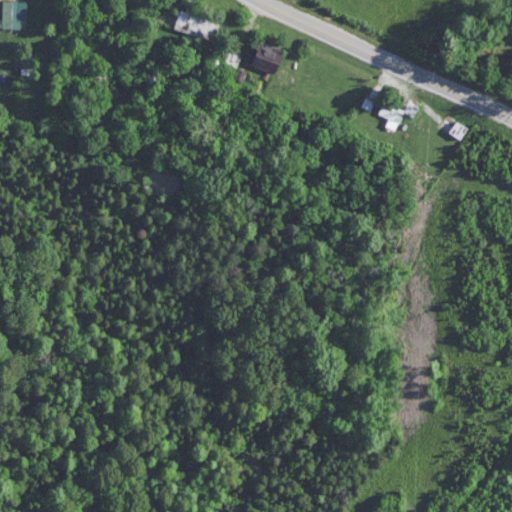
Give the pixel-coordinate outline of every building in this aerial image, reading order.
[(3,3),(27,4),(26,23),(20,23),(20,30),(2,30),(3,3)] [(214,22),(176,8),(170,23),(207,38),(214,22)] [(277,49),(254,38),(243,60),(267,72),(277,49)] [(150,62),(165,65),(160,87),(145,84),(150,62)] [(365,97),(376,102),(372,112),(361,107),(365,97)] [(384,102),(406,112),(396,133),(386,129),(390,121),(378,115),(384,102)] [(412,116),(416,106),(405,102),(401,111),(412,116)] [(455,120),(469,129),(462,140),(448,132),(455,120)]
